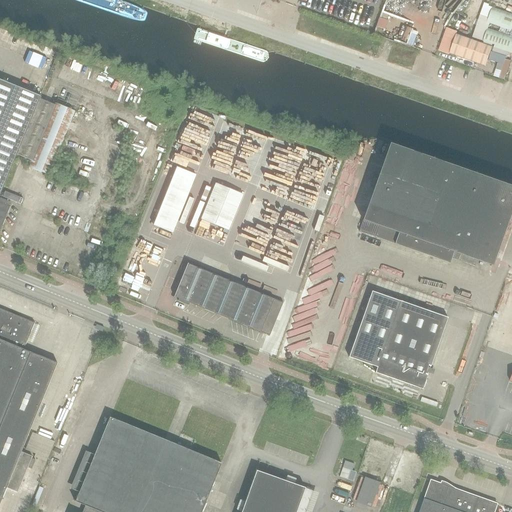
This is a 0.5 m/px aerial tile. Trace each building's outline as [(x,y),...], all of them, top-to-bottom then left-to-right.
[(117,0),(70,0),(135,24),(141,9),(117,0)] [(511,28),(511,14),(492,8),(487,23),(511,31),(511,28)] [(379,26),(388,28),(391,19),(382,16),(379,26)] [(450,54),(456,35),(457,32),(447,28),(438,51),(449,55),(450,54)] [(511,38),(487,30),(483,42),(495,45),(494,48),(511,54),(511,51),(511,38)] [(456,35),(450,54),(486,66),(492,48),(456,35)] [(33,53),(28,65),(37,69),(42,57),(33,53)] [(492,54),(490,61),(498,63),(496,70),(502,71),(506,58),(503,58),(492,54)] [(50,76),(56,60),(46,56),(40,72),(50,76)] [(0,194),(40,97),(0,80),(0,194)] [(54,104),(41,98),(18,154),(30,159),(27,166),(48,175),(75,111),(55,103),(54,104)] [(511,205),(511,187),(389,144),(362,220),(378,226),(375,237),(449,263),(451,258),(475,267),(477,260),(491,265),(511,205)] [(196,176),(176,168),(153,226),(173,234),(196,176)] [(243,195),(215,184),(200,220),(229,231),(243,195)] [(0,232),(10,207),(7,206),(9,202),(0,198),(0,232)] [(268,335),(282,303),(187,264),(173,297),(178,299),(177,301),(187,306),(189,302),(268,335)] [(375,373),(376,373),(376,372),(378,372),(377,373),(420,388),(421,387),(422,388),(421,389),(422,390),(427,374),(426,375),(425,375),(428,365),(430,366),(429,367),(430,367),(447,318),(372,291),(348,358),(377,368),(375,373)] [(0,506),(0,507),(7,489),(17,493),(28,468),(31,459),(32,457),(22,453),(58,363),(24,350),(35,323),(0,308),(0,506)] [(88,507),(100,511),(200,511),(221,463),(109,417),(75,502),(88,507)] [(377,441),(372,439),(368,451),(373,452),(377,441)] [(358,471),(353,469),(356,462),(347,459),(342,476),(355,480),(358,471)] [(296,511),(305,488),(256,470),(240,511),(296,511)] [(375,506),(384,482),(364,475),(355,499),(375,506)] [(493,511),(496,503),(430,480),(418,511),(493,511)]
